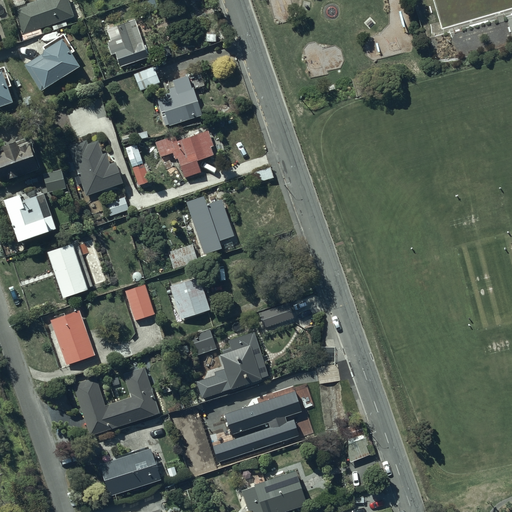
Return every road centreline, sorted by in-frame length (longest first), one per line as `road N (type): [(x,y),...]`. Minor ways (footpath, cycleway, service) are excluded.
road 1 (unclassified): [(414,511),(234,0)]
road 2 (residential): [(61,511),(0,326)]
